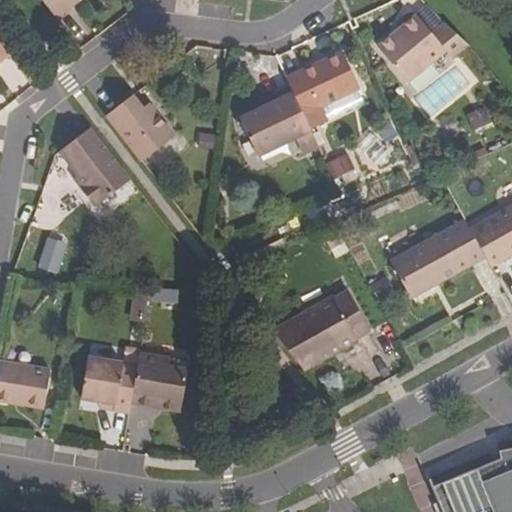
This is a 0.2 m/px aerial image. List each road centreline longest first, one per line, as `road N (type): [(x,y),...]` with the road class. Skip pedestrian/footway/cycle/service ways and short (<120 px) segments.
road 1 (residential): [(0,470),(151,496),(262,488),(511,356)]
road 2 (residential): [(0,236),(16,135),(68,81),(135,31),(155,25),(261,34),(315,0)]
